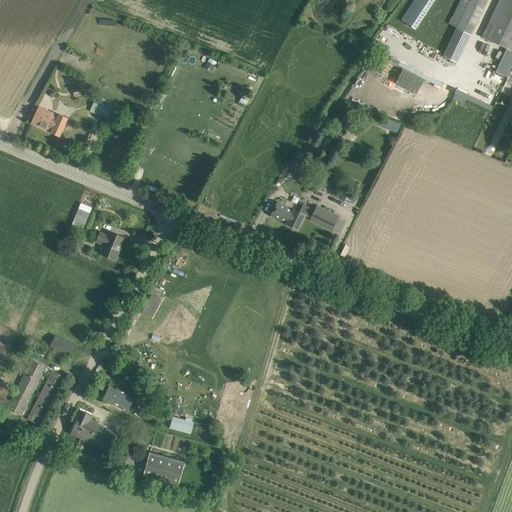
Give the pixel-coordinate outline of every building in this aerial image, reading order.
[(414,0),(401,20),(415,30),(434,0),(414,0)] [(454,13),(448,24),(457,28),(461,30),(471,35),(487,0),(460,0),(456,8),(454,13)] [(511,0),(499,0),(482,37),(511,51),(511,0)] [(208,62),(204,68),(212,72),(215,66),(208,62)] [(90,112),(114,121),(120,105),(97,95),(90,112)] [(39,107),(31,123),(59,136),(68,118),(60,115),(59,116),(39,107)] [(323,134),(316,144),(325,150),(332,140),(323,134)] [(297,171),(305,175),(309,168),(301,164),(297,171)] [(348,193),(344,201),(354,206),(358,198),(348,193)] [(287,224),(294,209),(293,210),(277,202),(275,206),(270,215),(287,224)] [(332,230),(337,221),(339,217),(317,206),(314,210),(304,205),(300,212),(294,209),(287,224),(286,224),(298,230),(305,215),(310,218),(310,219),(332,230)] [(79,209),(71,227),(82,232),(90,214),(79,209)] [(101,254),(115,260),(124,238),(110,232),(108,236),(100,233),(96,241),(105,245),(101,254)] [(74,346),(55,336),(50,347),(68,357),(74,346)] [(21,416),(45,367),(31,360),(7,408),(21,416)] [(65,377),(56,373),(53,371),(28,419),(41,426),(65,377)] [(109,385),(103,398),(112,402),(128,410),(134,397),(118,390),(109,385)] [(92,415),(90,415),(81,410),(71,434),(80,438),(109,452),(117,434),(89,421),(92,415)] [(176,418),(174,430),(193,433),(195,420),(176,418)] [(143,477),(178,487),(185,462),(150,453),(143,477)]
